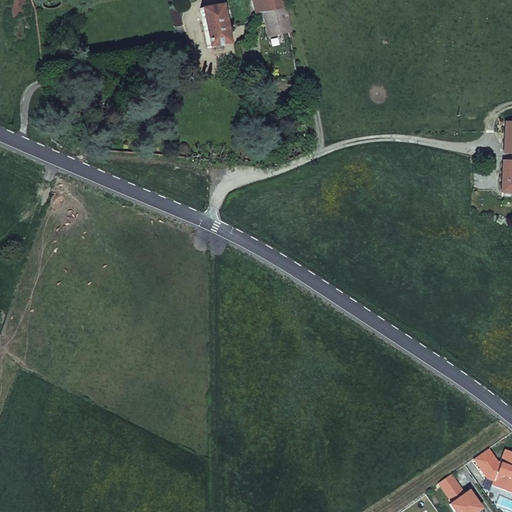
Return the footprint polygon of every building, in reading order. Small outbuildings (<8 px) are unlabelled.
[(252,0),(254,14),(262,12),(284,8),(283,1),(283,0),(252,0)] [(207,48),(229,43),(221,4),(200,8),(207,48)] [(266,36),(288,32),(286,24),(285,14),(284,8),(262,12),(266,36)] [(511,124),(503,124),(503,139),(502,153),(511,153),(511,124)] [(511,161),(502,162),(500,193),(511,193),(511,161)] [(491,486),(511,494),(511,490),(511,453),(505,450),(491,486)] [(449,504),(454,511),(475,511),(481,509),(468,491),(464,494),(450,475),(438,483),(452,502),(449,504)]
